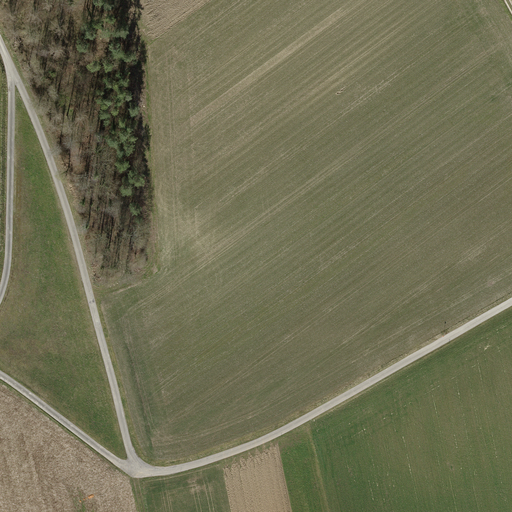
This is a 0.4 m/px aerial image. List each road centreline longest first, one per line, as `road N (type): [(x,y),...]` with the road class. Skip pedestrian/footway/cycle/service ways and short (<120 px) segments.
road 1 (unclassified): [(10,65),(64,199),(136,472)]
road 2 (unclassified): [(511,304),(233,451),(169,471),(136,472)]
road 3 (residential): [(10,65),(9,255),(0,297)]
road 4 (unclassified): [(136,472),(0,373)]
